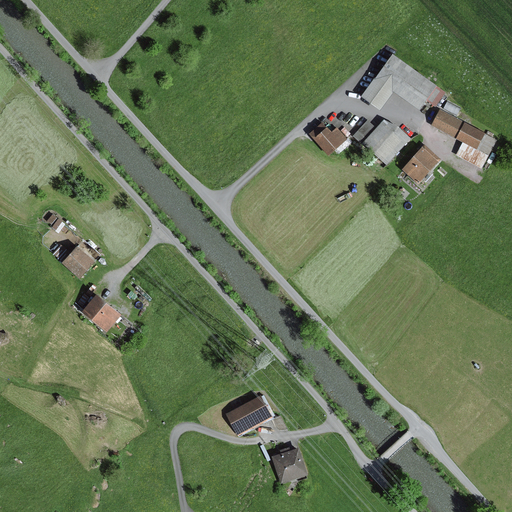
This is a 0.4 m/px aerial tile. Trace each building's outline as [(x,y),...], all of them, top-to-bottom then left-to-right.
[(446,93),(392,54),(361,97),(380,111),(394,92),(419,111),(426,101),(436,107),(446,93)] [(450,102),(448,107),(460,112),(462,107),(450,102)] [(497,140),(440,109),(431,126),(463,143),(456,155),(482,169),(497,140)] [(368,120),(353,136),(386,166),(411,139),(398,127),(384,120),(376,128),(368,120)] [(322,123),(309,134),(328,156),(347,140),(337,128),(331,133),(322,123)] [(438,162),(422,148),(402,170),(418,185),(438,162)] [(95,262),(77,246),(62,263),(80,279),(95,262)] [(122,315),(97,295),(82,312),(107,333),(122,315)] [(261,396),(226,414),(237,436),(273,417),(261,396)] [(299,448),(272,457),(281,485),(308,476),(299,448)]
